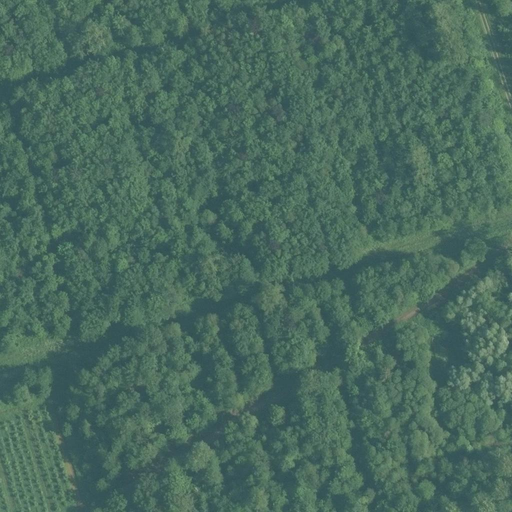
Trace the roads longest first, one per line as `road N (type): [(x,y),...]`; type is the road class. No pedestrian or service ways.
road 1 (track): [(87,511),(511,242)]
road 2 (track): [(0,384),(324,287),(348,293),(373,336)]
road 3 (track): [(301,0),(0,92)]
